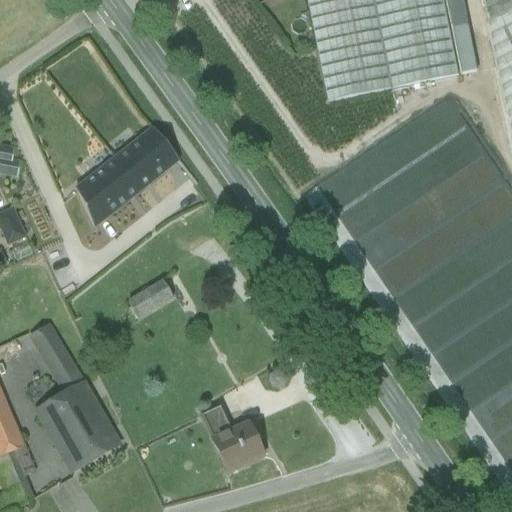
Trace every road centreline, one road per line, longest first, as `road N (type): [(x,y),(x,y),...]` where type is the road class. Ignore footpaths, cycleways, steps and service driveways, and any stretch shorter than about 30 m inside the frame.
road 1 (secondary): [(115,10),(469,511)]
road 2 (track): [(424,446),(193,511)]
road 3 (residential): [(115,10),(88,15),(0,80)]
